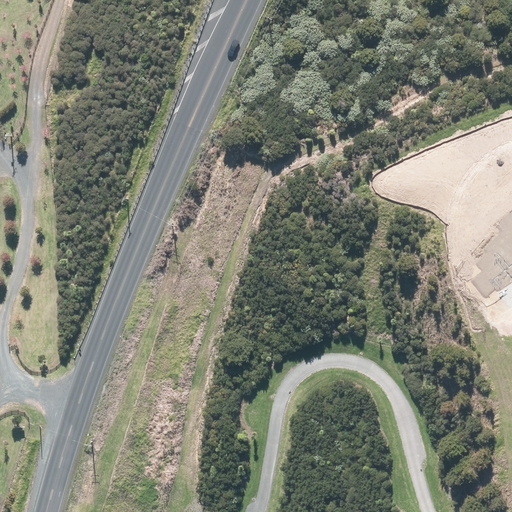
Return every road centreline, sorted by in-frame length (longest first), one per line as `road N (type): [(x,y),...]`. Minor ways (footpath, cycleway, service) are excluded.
road 1 (track): [(189,511),(255,196),(299,153),(372,134),(433,89),(472,69),(511,62)]
road 2 (secondary): [(41,511),(174,138),(238,0)]
road 3 (track): [(60,0),(35,75),(34,133),(5,319),(9,357),(27,381),(77,404)]
road 4 (track): [(249,511),(277,403),(303,388),(358,377),(389,409),(422,511)]
